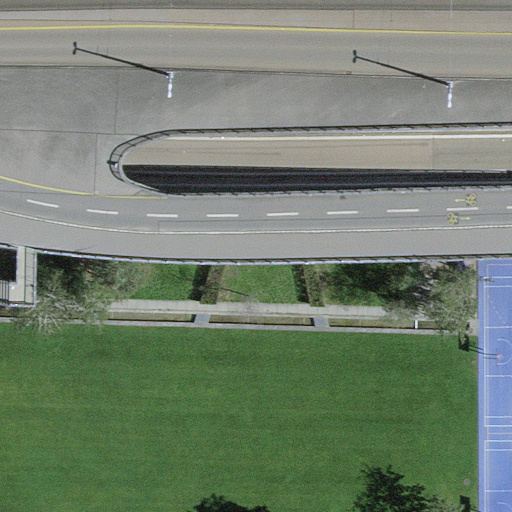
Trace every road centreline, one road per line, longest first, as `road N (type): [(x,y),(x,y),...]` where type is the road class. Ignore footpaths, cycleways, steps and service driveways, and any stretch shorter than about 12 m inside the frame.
road 1 (primary): [(0,32),(511,51)]
road 2 (motorway): [(0,144),(129,153),(511,149)]
road 3 (motorway): [(0,60),(511,57)]
